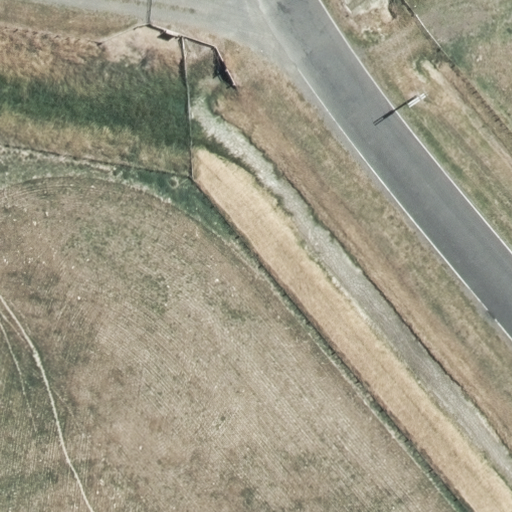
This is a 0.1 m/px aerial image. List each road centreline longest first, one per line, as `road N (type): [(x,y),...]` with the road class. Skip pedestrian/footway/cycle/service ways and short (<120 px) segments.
road 1 (unclassified): [(511,293),(284,20)]
road 2 (unclassified): [(165,0),(284,20)]
